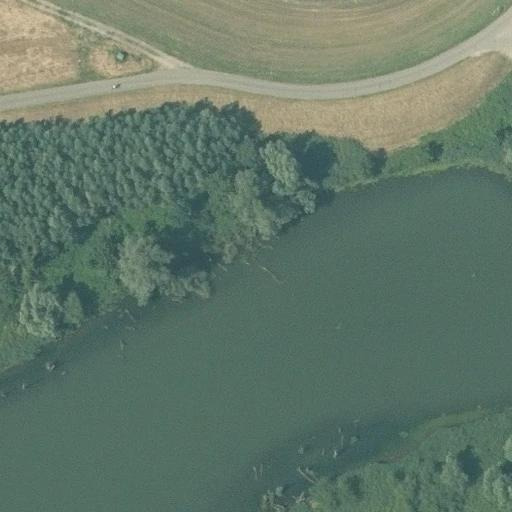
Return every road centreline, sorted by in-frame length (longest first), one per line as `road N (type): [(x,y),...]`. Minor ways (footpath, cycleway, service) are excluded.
road 1 (unclassified): [(0,101),(179,68),(280,93)]
road 2 (unclassified): [(508,24),(402,80),(280,93)]
road 3 (track): [(35,0),(179,68)]
